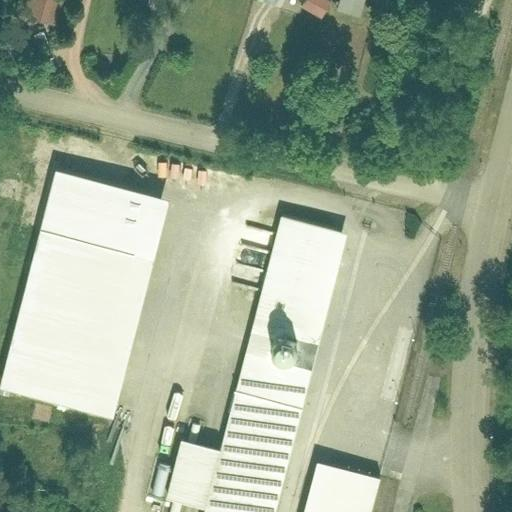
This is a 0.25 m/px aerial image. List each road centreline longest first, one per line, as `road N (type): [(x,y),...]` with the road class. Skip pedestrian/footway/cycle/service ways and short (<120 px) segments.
road 1 (residential): [(0,94),(500,214)]
road 2 (residential): [(500,214),(473,361),(475,511)]
